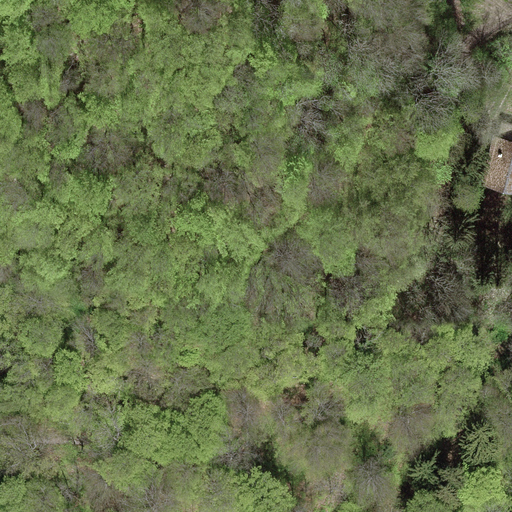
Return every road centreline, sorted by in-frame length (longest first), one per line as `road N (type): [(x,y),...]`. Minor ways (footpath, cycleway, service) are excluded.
road 1 (track): [(511,14),(471,41),(418,113),(388,189),(367,294),(352,325),(207,416)]
road 2 (track): [(207,416),(115,393),(86,369),(52,313),(0,156)]
road 3 (track): [(207,416),(103,438),(0,440)]
road 4 (track): [(136,511),(207,416)]
